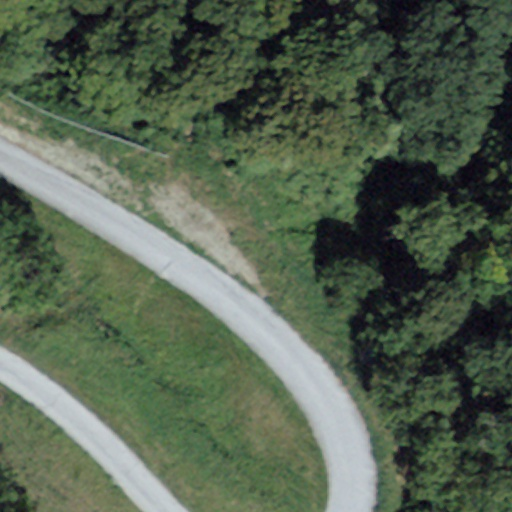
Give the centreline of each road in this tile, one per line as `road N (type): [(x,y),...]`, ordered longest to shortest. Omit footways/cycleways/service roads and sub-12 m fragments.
road 1 (unclassified): [(348,511),(351,480),(338,432),(301,373),(250,318),(167,257),(0,157)]
road 2 (unclassified): [(0,361),(64,406),(168,511)]
